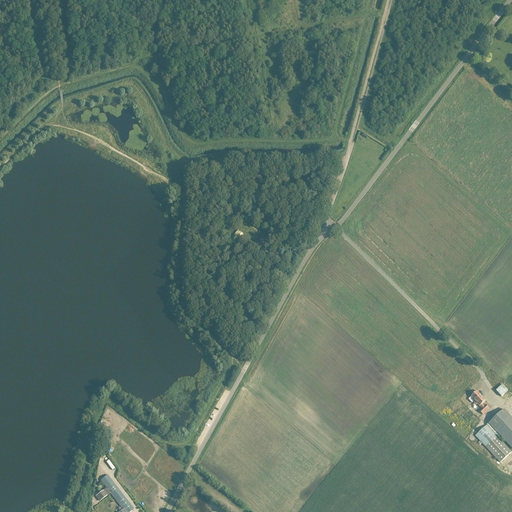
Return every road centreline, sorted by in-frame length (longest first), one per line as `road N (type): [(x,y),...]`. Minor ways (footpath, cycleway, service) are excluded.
road 1 (unclassified): [(166,511),(313,248),(335,227)]
road 2 (unclassified): [(335,227),(510,0)]
road 3 (track): [(387,0),(324,235)]
road 4 (unclassified): [(486,378),(335,227)]
